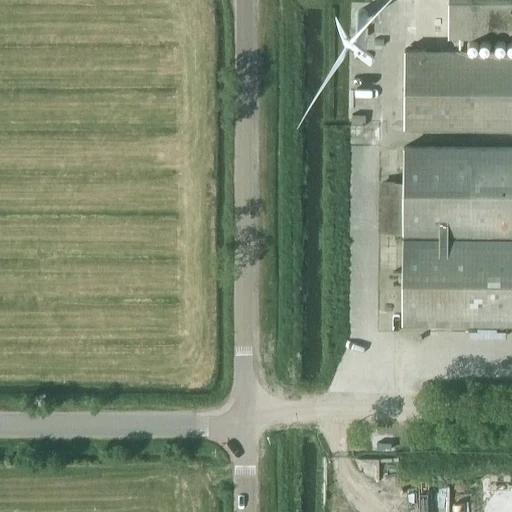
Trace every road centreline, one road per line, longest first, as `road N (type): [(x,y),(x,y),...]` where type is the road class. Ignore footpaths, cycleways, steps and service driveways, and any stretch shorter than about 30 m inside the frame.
road 1 (tertiary): [(249,409),(250,0)]
road 2 (unclassified): [(511,411),(249,409)]
road 3 (tertiary): [(0,429),(249,430)]
